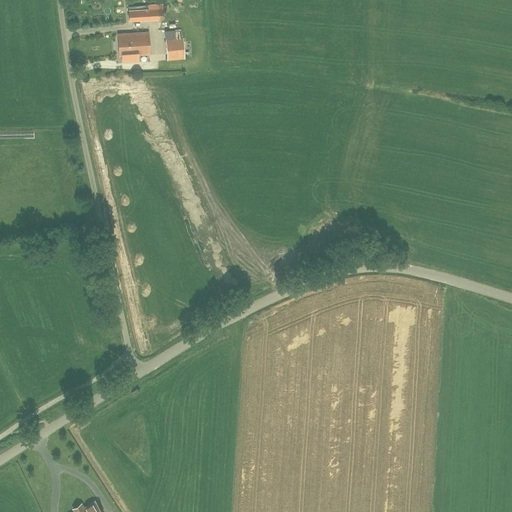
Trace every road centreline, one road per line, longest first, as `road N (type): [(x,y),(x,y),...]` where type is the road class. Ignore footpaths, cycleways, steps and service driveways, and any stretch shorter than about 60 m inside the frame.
road 1 (unclassified): [(511,299),(420,273),(352,270),(285,292),(141,372)]
road 2 (unclassified): [(141,372),(128,352),(59,0)]
road 3 (unclassified): [(0,461),(141,372)]
